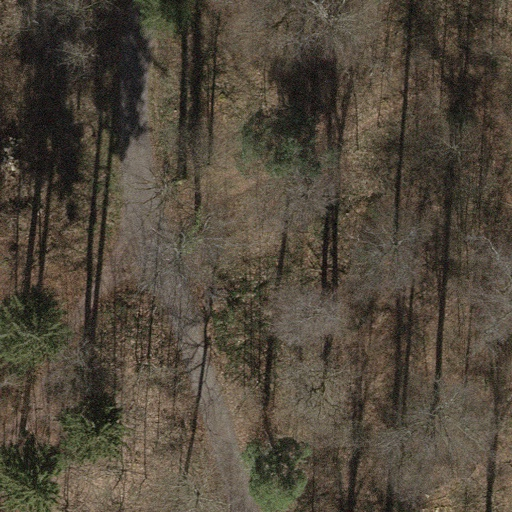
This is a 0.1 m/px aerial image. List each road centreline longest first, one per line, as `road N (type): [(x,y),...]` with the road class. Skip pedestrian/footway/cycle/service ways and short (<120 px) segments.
road 1 (track): [(152,200),(245,511)]
road 2 (track): [(157,0),(132,101),(152,200)]
